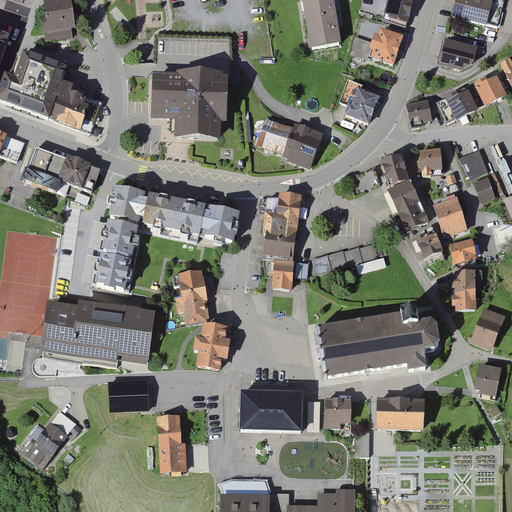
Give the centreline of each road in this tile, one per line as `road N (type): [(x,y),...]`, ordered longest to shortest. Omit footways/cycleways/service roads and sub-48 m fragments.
road 1 (unclassified): [(248,191),(239,293),(249,356),(222,387),(222,469)]
road 2 (residential): [(511,365),(464,358),(405,251),(323,196),(315,180)]
road 3 (secondary): [(430,0),(389,118),(358,154),(315,180)]
road 4 (residential): [(115,165),(108,153),(117,94),(90,0)]
road 5 (secondary): [(248,191),(115,165)]
road 6 (track): [(376,135),(511,132)]
road 7 (secondary): [(115,165),(0,120)]
